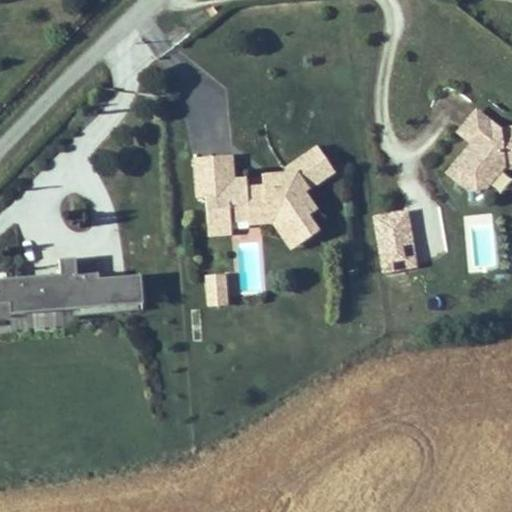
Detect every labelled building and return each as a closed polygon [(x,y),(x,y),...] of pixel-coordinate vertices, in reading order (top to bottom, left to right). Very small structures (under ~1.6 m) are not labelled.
[(502,168),(511,166),(511,127),(499,129),(476,111),(465,124),(479,135),(473,143),(448,173),(468,189),(486,187),(502,168)] [(473,143),(479,135),(465,124),(459,132),(473,143)] [(323,213),(311,196),(320,190),(316,185),(337,170),(323,149),(291,171),(292,181),(282,188),(269,189),(253,190),(253,182),(240,183),(238,159),(199,162),(202,202),(212,201),(214,228),(237,226),(236,213),(254,212),(255,218),(272,217),(279,227),(288,240),(296,235),(306,248),(325,234),(315,219),(323,213)] [(320,190),(341,175),(337,170),(316,185),(320,190)] [(282,188),(292,181),(291,176),(268,178),(269,189),(282,188)] [(408,210),(373,216),(382,273),(417,267),(408,210)] [(254,212),(236,213),(237,226),(255,224),(255,229),(279,227),(272,217),(255,218),(254,212)] [(238,238),(237,226),(214,228),(215,240),(238,238)] [(306,248),(296,235),(288,240),(297,254),(306,248)] [(148,280),(106,284),(105,279),(84,281),(82,264),(66,265),(67,280),(0,285),(0,311),(17,310),(18,320),(150,309),(148,280)] [(389,291),(408,290),(408,276),(389,277),(389,291)] [(213,280),(214,297),(233,295),(232,278),(213,280)] [(234,309),(233,295),(214,297),(215,310),(234,309)]
